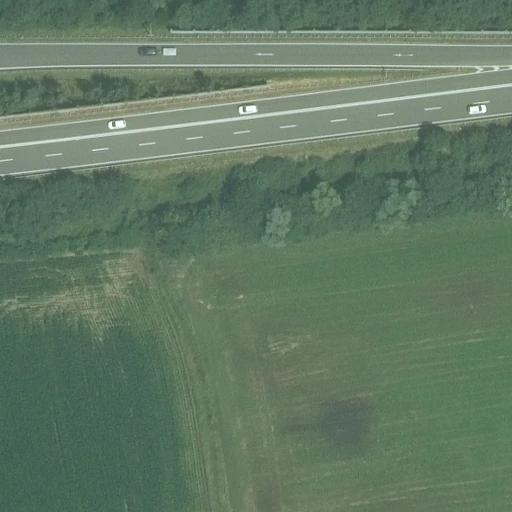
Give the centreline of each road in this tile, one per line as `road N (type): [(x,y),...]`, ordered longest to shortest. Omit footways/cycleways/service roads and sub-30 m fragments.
road 1 (trunk): [(0,152),(511,90)]
road 2 (trunk): [(511,62),(0,63)]
